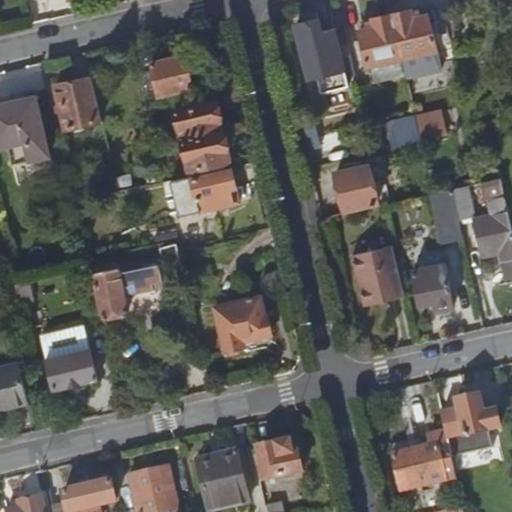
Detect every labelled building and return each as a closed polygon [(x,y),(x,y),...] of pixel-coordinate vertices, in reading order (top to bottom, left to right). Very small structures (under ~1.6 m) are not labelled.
[(415,20),(431,16),(430,11),(423,12),(422,10),(414,12),(415,20)] [(434,30),(431,16),(415,20),(414,12),(395,16),(405,59),(419,56),(439,52),(453,49),(448,26),(434,30)] [(388,63),(405,59),(395,16),(376,20),(378,29),(362,32),(370,67),(388,63)] [(361,27),(362,32),(378,29),(376,20),(367,22),(368,25),(361,27)] [(352,88),(338,33),(325,36),(322,22),(299,28),(312,76),(322,82),(326,95),(352,88)] [(439,52),(419,56),(423,71),(442,67),(439,52)] [(188,58),(156,65),(163,96),(195,88),(188,58)] [(388,63),(370,67),(373,83),(391,78),(388,63)] [(69,130),(105,122),(96,79),(59,87),(69,130)] [(16,104),(39,99),(37,93),(15,98),(16,104)] [(39,99),(16,104),(17,110),(40,104),(39,99)] [(17,110),(16,104),(0,107),(0,151),(12,148),(16,167),(52,159),(40,104),(17,110)] [(186,143),(226,134),(219,104),(179,113),(186,143)] [(420,131),(423,143),(440,139),(438,127),(420,131)] [(406,147),(423,143),(420,131),(403,135),(406,147)] [(226,134),(186,143),(193,173),(233,164),(226,134)] [(371,166),(338,173),(347,212),(380,205),(371,166)] [(196,176),(174,181),(183,218),(242,205),(235,172),(197,181),(196,176)] [(507,194),(503,179),(483,183),(487,199),(507,194)] [(454,192),(461,222),(477,218),(470,188),(454,192)] [(465,241),(461,222),(454,192),(454,190),(435,195),(432,195),(444,245),(465,241)] [(511,283),(511,282),(511,216),(511,213),(476,221),(485,258),(504,253),(511,283)] [(367,307),(407,298),(395,247),(355,256),(367,307)] [(16,279),(15,276),(11,263),(3,264),(7,281),(16,279)] [(126,295),(154,288),(164,286),(159,266),(121,275),(119,265),(103,268),(104,273),(96,275),(107,320),(130,314),(128,304),(126,295)] [(416,272),(423,306),(436,303),(438,312),(441,312),(444,315),(452,313),(454,309),(456,308),(448,265),(416,272)] [(126,295),(128,304),(156,297),(154,288),(126,295)] [(270,318),(268,319),(263,299),(218,309),(228,353),(232,352),(235,355),(242,354),(243,349),(247,348),(246,343),(274,336),(273,334),(277,330),(275,323),(271,321),(270,318)] [(88,331),(45,340),(57,392),(100,382),(88,331)] [(0,369),(0,410),(30,403),(21,365),(0,369)] [(448,434),(448,437),(466,433),(469,446),(485,442),(483,434),(502,430),(498,412),(487,415),(483,397),(459,402),(460,408),(443,412),(448,434)] [(458,480),(448,437),(448,434),(437,437),(439,446),(395,456),(404,493),(458,480)] [(393,447),(395,456),(439,446),(437,437),(393,447)] [(255,454),(262,484),(306,474),(302,455),(297,456),(294,442),(260,450),(260,452),(255,454)] [(240,453),(201,463),(212,511),(218,511),(252,504),(240,453)] [(179,511),(178,509),(179,508),(171,470),(133,479),(140,511),(179,511)] [(68,506),(69,511),(102,511),(102,509),(117,505),(112,483),(65,494),(68,506)] [(47,511),(44,498),(21,504),(22,509),(10,511),(47,511)]
